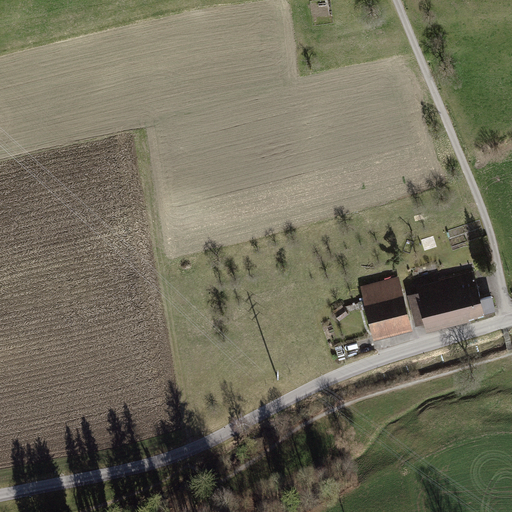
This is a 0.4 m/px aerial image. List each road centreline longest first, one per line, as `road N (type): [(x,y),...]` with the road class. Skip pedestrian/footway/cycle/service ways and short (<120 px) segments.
road 1 (tertiary): [(511,319),(334,374),(191,450),(0,495)]
road 2 (track): [(191,450),(132,127)]
